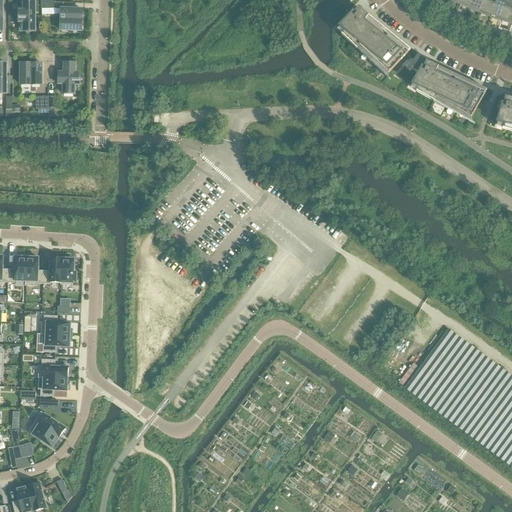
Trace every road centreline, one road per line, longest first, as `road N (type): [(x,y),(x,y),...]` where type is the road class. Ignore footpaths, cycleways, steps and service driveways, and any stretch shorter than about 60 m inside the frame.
road 1 (residential): [(96,379),(180,432),(262,333),(288,329),(511,491)]
road 2 (unclassified): [(511,206),(401,133),(365,119),(325,112),(174,119)]
road 3 (residential): [(0,234),(69,238),(91,249),(86,365),(96,379)]
road 4 (unknown): [(0,188),(102,189),(84,241)]
road 5 (residential): [(96,379),(70,448),(0,476)]
road 6 (residential): [(384,0),(430,38),(503,74)]
